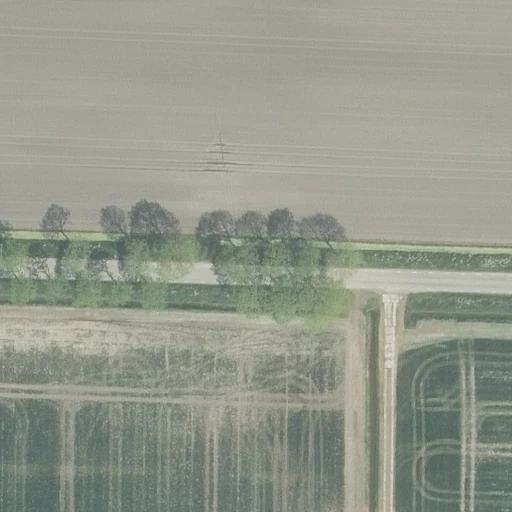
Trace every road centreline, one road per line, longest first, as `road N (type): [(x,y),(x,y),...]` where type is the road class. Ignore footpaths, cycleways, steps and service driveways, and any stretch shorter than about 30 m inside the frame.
road 1 (tertiary): [(511,287),(0,269)]
road 2 (track): [(390,283),(388,511)]
